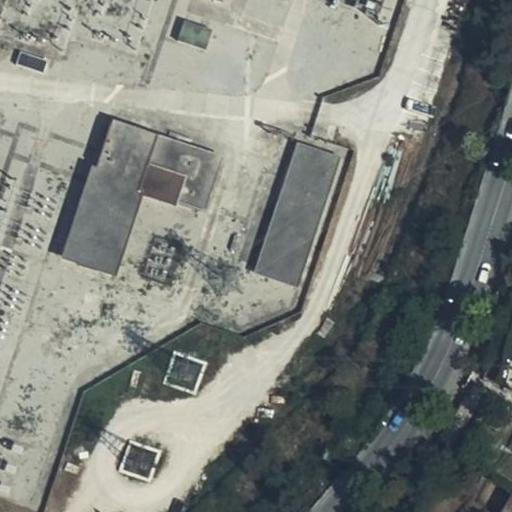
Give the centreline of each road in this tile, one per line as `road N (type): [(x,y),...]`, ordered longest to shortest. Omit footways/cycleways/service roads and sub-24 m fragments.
road 1 (track): [(375,110),(372,149),(302,330),(191,402),(140,414),(113,436),(66,511)]
road 2 (tertiary): [(511,160),(458,325),(417,418),(347,511)]
road 3 (unclassified): [(421,0),(390,94),(375,110),(319,115)]
